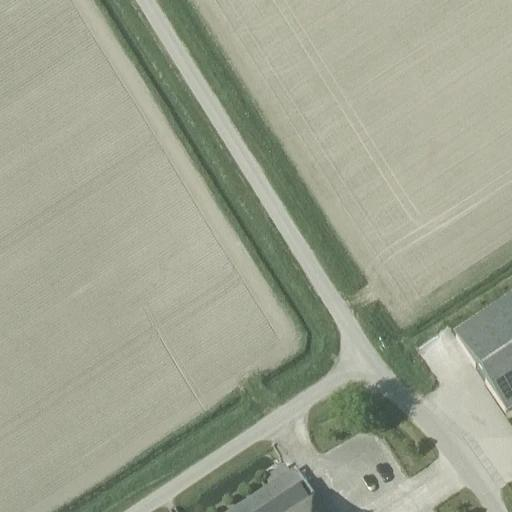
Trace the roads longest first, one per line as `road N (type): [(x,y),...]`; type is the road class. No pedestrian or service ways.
road 1 (unclassified): [(367,360),(144,0)]
road 2 (unclassified): [(367,360),(137,511)]
road 3 (unclassified): [(494,511),(435,429),(367,360)]
